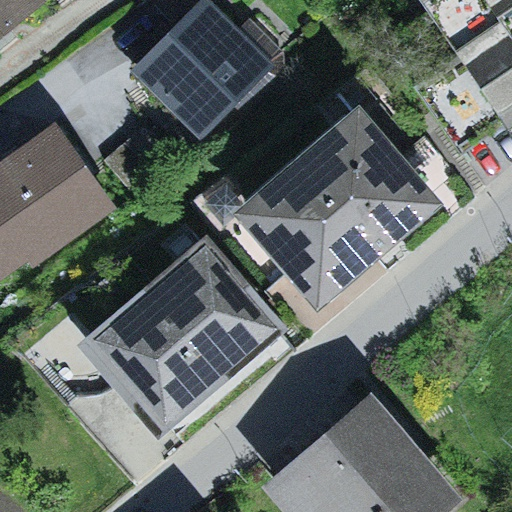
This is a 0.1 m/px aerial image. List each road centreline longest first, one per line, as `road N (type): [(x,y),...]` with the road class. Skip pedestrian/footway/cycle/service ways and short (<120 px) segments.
road 1 (residential): [(185,511),(511,230)]
road 2 (residential): [(0,68),(101,0)]
